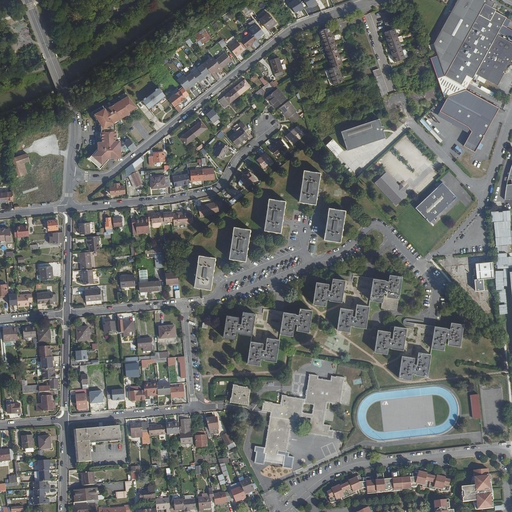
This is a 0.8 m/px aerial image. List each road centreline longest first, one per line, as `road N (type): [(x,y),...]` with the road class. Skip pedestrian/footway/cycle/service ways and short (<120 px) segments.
road 1 (residential): [(69,176),(107,175),(282,35),(364,3)]
road 2 (residential): [(508,511),(508,449),(359,465),(306,494)]
road 3 (residential): [(67,208),(213,190),(270,131)]
road 4 (residential): [(69,176),(74,119),(27,0)]
road 5 (unknown): [(218,395),(254,411),(245,448),(279,511)]
road 6 (residential): [(194,407),(64,419)]
road 7 (residential): [(185,302),(213,300),(309,265)]
